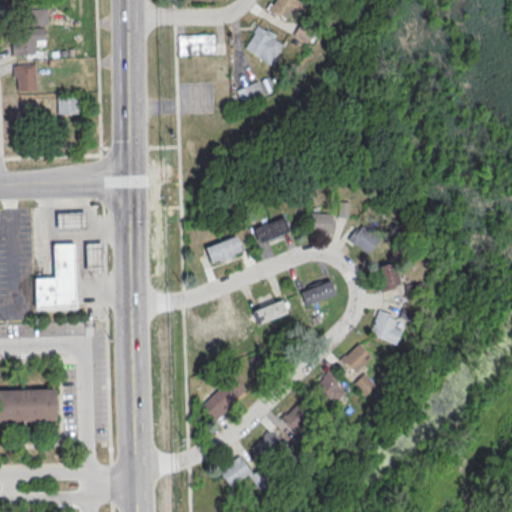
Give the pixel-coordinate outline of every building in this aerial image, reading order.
[(299,19),(303,0),(273,0),(271,12),(299,19)] [(45,3),(0,1),(0,21),(45,23),(45,3)] [(304,42),(316,26),(304,17),(292,33),(304,42)] [(245,50),(273,63),(283,38),(256,26),(245,50)] [(11,55),(42,55),(42,28),(11,28),(11,55)] [(178,54),(208,54),(208,34),(178,34),(178,54)] [(15,90),(36,90),(36,65),(15,65),(15,90)] [(236,90),(242,103),(264,92),(259,80),(236,90)] [(56,113),(78,113),(78,94),(56,94),(56,113)] [(15,101),(15,116),(45,116),(45,101),(15,101)] [(308,230),(336,231),(336,222),(347,223),(348,202),(338,202),(338,213),(309,212),(308,230)] [(57,231),(87,230),(86,213),(56,214),(57,231)] [(254,225),(257,241),(289,234),(285,218),(254,225)] [(350,236),(364,252),(379,240),(364,224),(350,236)] [(242,250),(234,234),(204,247),(212,264),(242,250)] [(86,273),(104,273),(104,244),(85,244),(86,273)] [(55,279),(36,279),(36,310),(77,309),(75,245),(54,245),(55,279)] [(400,284),(393,261),(375,267),(383,290),(400,284)] [(300,290),(305,304),(335,294),(330,279),(300,290)] [(288,311),(283,297),(252,311),(258,324),(288,311)] [(395,344),(401,329),(392,326),(396,316),(378,309),(369,333),(395,344)] [(200,327),(203,341),(246,332),(242,318),(200,327)] [(353,373),(371,356),(357,342),(339,360),(353,373)] [(311,389),(330,406),(345,388),(326,371),(311,389)] [(375,384),(363,372),(352,382),(364,395),(375,384)] [(246,389),(232,375),(200,405),(214,420),(246,389)] [(0,391),(55,391),(56,419),(0,420),(0,391)] [(297,433),(311,413),(295,401),(281,421),(297,433)] [(218,470),(231,487),(245,477),(255,492),(267,482),(258,470),(253,474),(239,455),(218,470)]
